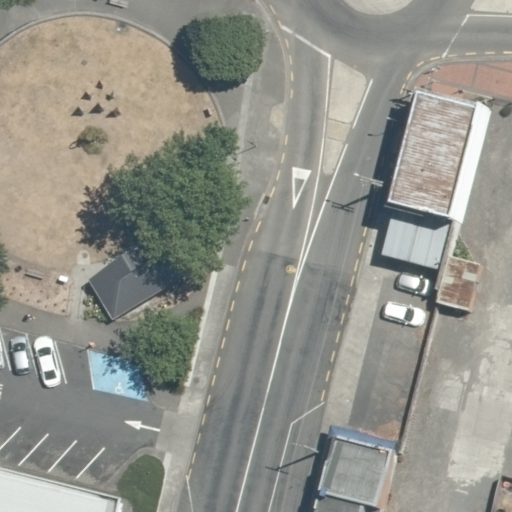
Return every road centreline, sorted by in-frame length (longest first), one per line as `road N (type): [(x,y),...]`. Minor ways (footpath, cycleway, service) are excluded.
road 1 (secondary): [(387,44),(293,285)]
road 2 (secondary): [(293,285),(317,173),(333,32)]
road 3 (secondary): [(235,511),(293,285)]
